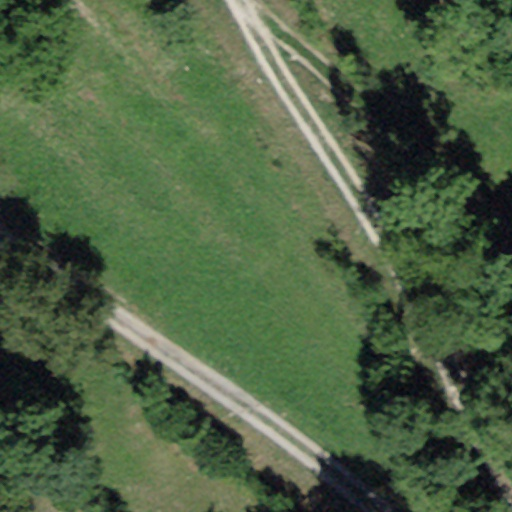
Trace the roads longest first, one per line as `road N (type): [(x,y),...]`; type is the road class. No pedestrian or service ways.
road 1 (track): [(244,0),(511,498)]
road 2 (track): [(379,511),(274,419),(0,228)]
